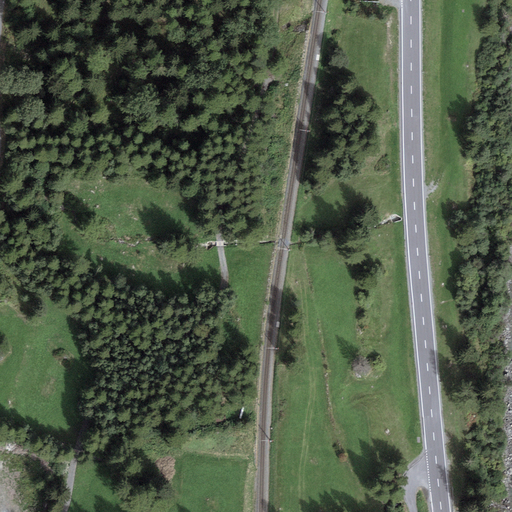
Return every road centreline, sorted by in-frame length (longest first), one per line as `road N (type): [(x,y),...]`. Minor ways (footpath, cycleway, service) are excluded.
road 1 (track): [(276,0),(265,90),(219,212),(226,287),(197,324),(98,408),(72,463),(61,511)]
road 2 (primary): [(411,0),(417,242),(441,511)]
